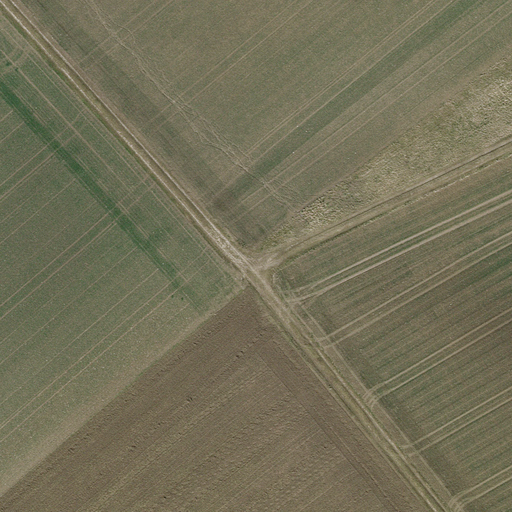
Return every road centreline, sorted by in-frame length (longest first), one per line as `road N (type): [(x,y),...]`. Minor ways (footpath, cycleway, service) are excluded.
road 1 (track): [(442,511),(248,268),(5,0)]
road 2 (track): [(511,143),(248,268)]
